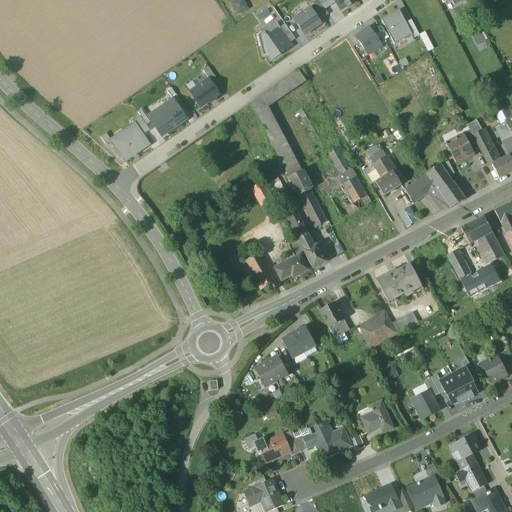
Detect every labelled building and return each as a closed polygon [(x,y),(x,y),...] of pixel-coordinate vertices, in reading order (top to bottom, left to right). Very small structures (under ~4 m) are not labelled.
[(247,9),(242,0),(238,0),(231,4),(237,15),(247,9)] [(318,0),(322,5),(325,10),(335,3),(333,0),(318,0)] [(333,0),(335,3),(340,11),(347,6),(348,8),(354,3),(353,2),(355,0),(333,0)] [(254,14),(265,29),(281,17),(270,2),(254,14)] [(322,5),(312,12),(319,21),(328,15),(325,10),(322,5)] [(310,9),(294,20),(304,35),(321,24),(310,9)] [(399,10),(381,20),(394,45),(404,40),(412,35),(406,23),(399,10)] [(411,20),(406,23),(412,35),(414,38),(419,36),(411,20)] [(260,47),(263,56),(268,55),(271,61),(287,50),(279,38),(284,35),(280,28),(276,23),(262,33),(265,38),(264,39),(265,45),(260,47)] [(284,25),(280,28),(284,35),(289,43),(294,39),(284,25)] [(369,28),(355,38),(367,55),(381,46),(374,36),(369,28)] [(379,32),(374,36),(381,46),(386,42),(379,32)] [(433,49),(425,32),(419,35),(427,52),(433,49)] [(482,34),(474,37),(478,49),(487,45),(482,34)] [(284,35),(279,38),(287,50),(292,46),(289,43),(284,35)] [(412,35),(404,40),(407,46),(416,42),(414,38),(412,35)] [(381,46),(367,55),(372,62),(386,52),(381,46)] [(218,82),(208,67),(203,71),(209,80),(213,86),(218,82)] [(250,104),(284,169),(297,163),(269,108),(306,82),(298,70),(250,104)] [(200,107),(219,94),(213,86),(209,80),(190,93),(200,107)] [(433,89),(434,97),(441,96),(444,96),(443,89),(440,89),(440,88),(433,89)] [(180,100),(172,89),(167,92),(173,100),(175,103),(180,100)] [(162,137),(186,120),(175,103),(173,100),(148,117),(162,137)] [(496,118),(500,125),(506,122),(502,115),(496,118)] [(134,124),(138,130),(138,129),(143,136),(150,131),(140,116),(132,122),(134,124)] [(467,126),(470,130),(473,136),(482,131),(476,121),(467,126)] [(511,134),(506,122),(500,125),(507,139),(511,136),(511,134)] [(134,124),(121,133),(123,136),(128,137),(138,130),(134,124)] [(502,141),(507,139),(500,125),(495,128),(502,141)] [(467,128),(456,134),(458,137),(462,134),(469,131),(467,128)] [(138,129),(138,130),(128,137),(123,136),(121,133),(111,140),(110,141),(111,141),(116,148),(114,150),(120,158),(122,157),(125,162),(149,145),(143,136),(138,129)] [(441,137),(445,143),(453,139),(458,137),(456,134),(455,130),(441,137)] [(462,134),(470,150),(478,146),(473,136),(470,130),(469,131),(462,134)] [(478,146),(489,167),(491,166),(491,165),(497,162),(497,159),(482,131),(473,136),(478,146)] [(105,145),(111,141),(110,141),(111,140),(106,134),(100,137),(105,145)] [(446,146),(456,164),(463,160),(464,162),(471,159),(467,151),(470,150),(462,134),(458,137),(453,139),(454,141),(446,146)] [(322,150),(325,156),(340,147),(336,142),(322,150)] [(365,154),(373,166),(386,157),(379,145),(365,154)] [(352,168),(340,147),(325,156),(310,165),(333,203),(330,205),(333,210),(335,208),(343,221),(370,204),(355,177),(351,179),(340,186),(336,178),(352,168)] [(491,166),(498,179),(511,171),(511,161),(509,156),(497,162),(491,165),(491,166)] [(373,166),(381,179),(392,173),(395,171),(386,157),(373,166)] [(441,165),(449,178),(454,174),(448,162),(441,165)] [(284,169),(289,178),(302,172),(297,163),(284,169)] [(435,187),(439,192),(453,183),(449,178),(441,165),(440,164),(426,174),(435,187)] [(373,166),(363,172),(371,186),(375,183),(381,179),(373,166)] [(289,178),(299,197),(309,191),(311,190),(302,172),(289,178)] [(401,186),(392,173),(381,179),(375,183),(383,197),(401,186)] [(404,190),(413,205),(428,193),(435,187),(426,174),(404,190)] [(267,184),(274,196),(284,190),(278,178),(267,184)] [(252,189),(265,212),(276,206),(263,183),(252,189)] [(453,183),(439,192),(450,208),(465,200),(453,183)] [(442,212),(450,208),(439,192),(435,187),(428,193),(442,212)] [(274,196),(279,206),(290,201),(284,190),(274,196)] [(299,197),(314,227),(325,221),(309,191),(299,197)] [(494,211),(500,224),(511,219),(511,218),(511,206),(510,203),(494,211)] [(399,214),(407,227),(417,221),(409,208),(399,214)] [(287,218),(292,228),(302,223),(297,213),(287,218)] [(477,241),(481,249),(496,241),(483,218),(461,229),(469,245),(477,241)] [(511,247),(511,219),(500,224),(511,247)] [(292,228),(296,236),(306,231),(302,223),(292,228)] [(314,246),(306,231),(296,236),(298,240),(304,251),(314,246)] [(287,246),(294,259),(300,255),(301,256),(304,254),(305,254),(304,251),(298,240),(288,245),(287,246)] [(481,249),(489,265),(504,257),(496,241),(481,249)] [(317,245),(314,246),(304,251),(305,254),(313,269),(326,262),(317,245)] [(447,256),(461,282),(471,277),(458,250),(447,256)] [(301,256),(309,271),(312,270),(304,254),(301,256)] [(294,259),(285,263),(291,277),(293,279),(309,271),(301,256),(300,255),(294,259)] [(244,263),(260,291),(273,284),(269,276),(257,256),(244,263)] [(281,282),(291,277),(285,263),(274,269),(281,282)] [(376,281),(388,303),(404,294),(405,295),(421,287),(410,265),(396,272),(395,271),(376,281)] [(490,266),(471,277),(461,282),(469,297),(498,282),(490,266)] [(511,285),(501,291),(507,302),(511,299),(511,285)] [(329,328),(335,338),(344,333),(349,330),(343,321),(346,319),(340,307),(337,308),(334,303),(327,307),(326,304),(321,307),(323,309),(320,311),(329,329),(329,328)] [(359,327),(369,344),(371,348),(396,334),(391,324),(385,312),(359,327)] [(412,313),(391,324),(396,334),(397,335),(418,323),(412,313)] [(305,328),(293,334),(304,353),(314,348),(315,347),(305,328)] [(348,340),(344,333),(335,338),(338,345),(348,340)] [(292,360),(304,353),(293,334),(282,340),(292,360)] [(304,353),(307,359),(317,353),(314,348),(304,353)] [(496,356),(503,370),(511,365),(511,360),(507,351),(496,356)] [(307,359),(304,353),(292,360),(295,365),(307,359)] [(488,362),(487,361),(483,354),(477,357),(481,366),(488,362)] [(481,366),(491,385),(500,380),(499,379),(506,376),(503,370),(496,356),(487,361),(488,362),(481,366)] [(277,357),(266,363),(276,382),(288,376),(277,357)] [(460,362),(464,369),(465,369),(469,378),(475,375),(466,359),(460,362)] [(265,388),(276,382),(266,363),(254,369),(265,388)] [(394,369),(385,373),(389,382),(398,377),(394,369)] [(464,369),(452,375),(465,400),(468,399),(467,397),(476,392),(471,383),(472,383),(469,378),(465,369),(464,369)] [(431,378),(439,394),(445,391),(440,382),(440,381),(436,375),(431,378)] [(462,402),(465,400),(452,375),(440,381),(440,382),(445,391),(447,396),(448,396),(452,405),(461,400),(462,402)] [(432,398),(439,394),(431,378),(423,382),(424,384),(428,391),(429,391),(432,398)] [(209,383),(210,392),(218,391),(217,382),(209,383)] [(412,391),(416,398),(428,391),(424,384),(412,391)] [(422,420),(439,412),(432,398),(429,391),(428,391),(416,398),(412,400),(422,420)] [(362,420),(368,434),(380,428),(383,433),(393,429),(381,403),(371,407),(371,408),(374,415),(362,420)] [(272,405),(264,409),(269,420),(277,416),(272,405)] [(359,414),(362,420),(374,415),(371,408),(359,414)] [(232,410),(228,420),(239,424),(242,414),(232,410)] [(316,445),(323,461),(351,448),(348,442),(351,440),(350,436),(347,437),(343,428),(332,433),(327,422),(308,430),(310,435),(303,438),(302,439),(307,449),(316,445)] [(292,433),(295,439),(302,436),(303,438),(310,435),(308,430),(306,427),(292,433)] [(253,443),(257,441),(255,435),(244,440),(249,450),(255,448),(253,443)] [(263,454),(266,462),(290,452),(283,435),(265,443),(259,446),(263,454)] [(461,460),(462,461),(471,456),(479,452),(475,442),(477,441),(473,435),(449,447),(453,454),(457,451),(461,460)] [(295,439),(301,452),(307,449),(302,439),(303,438),(302,436),(295,439)] [(360,437),(354,439),(351,440),(348,442),(351,448),(353,453),(358,451),(365,448),(360,437)] [(258,456),(263,454),(259,446),(265,443),(263,439),(257,441),(253,443),(255,448),(258,456)] [(291,445),(295,455),(301,452),(296,442),(291,445)] [(457,451),(453,454),(457,462),(461,460),(457,451)] [(457,462),(461,471),(476,464),(471,456),(462,461),(461,460),(457,462)] [(466,479),(472,492),(483,487),(486,485),(476,464),(461,471),(455,474),(459,482),(466,479)] [(434,467),(430,469),(435,478),(436,482),(442,479),(434,467)] [(429,481),(435,478),(430,469),(425,471),(429,481)] [(415,508),(432,501),(442,496),(436,482),(435,478),(429,481),(407,490),(415,508)] [(265,511),(268,511),(276,509),(283,506),(272,480),(243,493),(248,504),(260,499),(265,511)] [(364,497),(370,511),(376,511),(381,510),(380,508),(388,504),(391,511),(392,511),(400,509),(401,508),(394,494),(391,485),(390,486),(391,488),(383,491),(382,489),(382,490),(365,498),(365,497),(364,497)] [(472,492),(475,498),(486,492),(483,487),(472,492)] [(487,503),(491,511),(505,511),(493,489),(472,500),(477,509),(487,503)] [(400,509),(401,511),(410,511),(401,491),(394,494),(401,508),(400,509)] [(351,498),(353,501),(357,511),(363,511),(364,511),(357,495),(351,498)] [(445,504),(442,496),(432,501),(436,509),(445,504)] [(248,504),(251,511),(265,511),(260,499),(248,504)] [(357,511),(353,501),(327,511),(357,511)]
